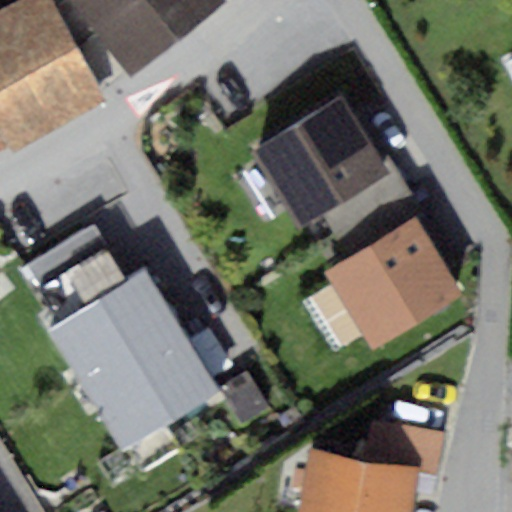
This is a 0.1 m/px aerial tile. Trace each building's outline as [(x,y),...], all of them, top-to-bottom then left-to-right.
[(58,0),(24,0),(0,12),(0,122),(11,144),(107,96),(58,0)] [(66,0),(130,75),(218,0),(66,0)] [(345,96),(252,149),(299,232),(392,179),(345,96)] [(423,229),(329,280),(370,355),(463,304),(423,229)] [(155,260),(60,320),(138,444),(234,384),(155,260)] [(418,511),(425,474),(317,455),(306,511),(418,511)]
